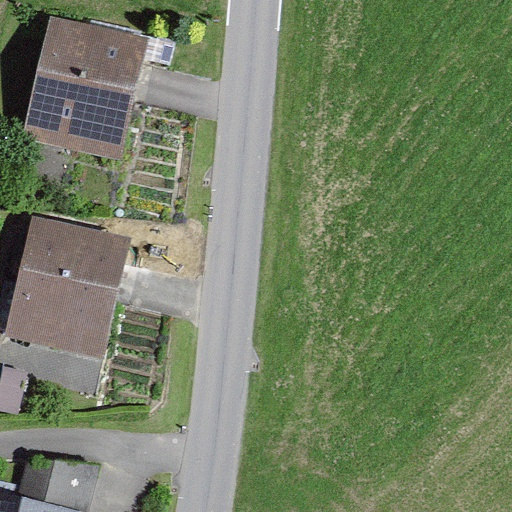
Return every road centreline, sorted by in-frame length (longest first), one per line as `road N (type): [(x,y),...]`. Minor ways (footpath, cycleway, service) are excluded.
road 1 (tertiary): [(241,0),(189,511)]
road 2 (track): [(0,447),(108,445),(195,467)]
